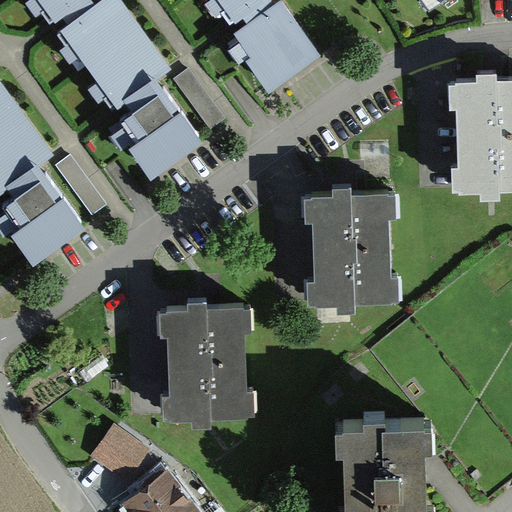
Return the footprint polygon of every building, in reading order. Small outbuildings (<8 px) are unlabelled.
[(43,3),(49,12),(61,3),(67,13),(84,0),(31,0),(36,8),(43,3)] [(63,21),(58,24),(65,34),(59,39),(71,55),(80,48),(96,70),(85,78),(98,95),(105,90),(113,100),(124,91),(122,88),(156,62),(160,67),(171,58),(130,0),(84,0),(67,13),(60,17),(63,21)] [(212,0),(217,6),(223,3),(229,12),(246,0),(212,0)] [(247,50),(269,78),(320,40),(290,0),(266,0),(238,22),(243,29),(229,40),(240,55),(247,50)] [(122,142),(131,135),(151,162),(202,124),(160,67),(156,62),(122,88),(124,91),(131,100),(120,109),(124,115),(110,125),(122,142)] [(224,114),(190,64),(175,74),(209,124),(224,114)] [(0,187),(57,146),(0,68),(0,187)] [(477,79),(450,80),(450,103),(459,103),(460,164),(454,164),(454,187),(483,186),(484,195),(499,195),(498,185),(511,184),(511,78),(495,79),(495,70),(477,71),(477,79)] [(107,197),(69,148),(56,159),(93,208),(107,197)] [(34,250),(86,210),(47,159),(0,195),(5,202),(0,205),(0,221),(6,229),(14,223),(34,250)] [(331,194),(304,194),(304,218),(313,217),(314,278),(307,278),(308,301),(337,300),(337,309),(352,309),(352,299),(398,298),(398,275),(390,275),(389,215),(394,215),(394,192),(349,193),(349,185),(330,185),(331,194)] [(186,306),(159,307),(160,330),(168,330),(170,391),(163,391),(163,414),(193,413),(193,422),(208,422),(208,412),(254,411),(253,388),(246,388),(245,327),(250,327),(250,305),(205,306),(204,297),(186,298),(186,306)] [(360,422),(334,422),(334,446),(342,446),(344,506),(337,506),(337,511),(427,511),(427,503),(420,504),(419,443),(424,443),(424,421),(379,421),(379,413),(360,413),(360,422)] [(115,419),(91,452),(126,476),(149,444),(115,419)] [(168,462),(123,496),(135,511),(227,511),(215,496),(202,506),(168,462)]
